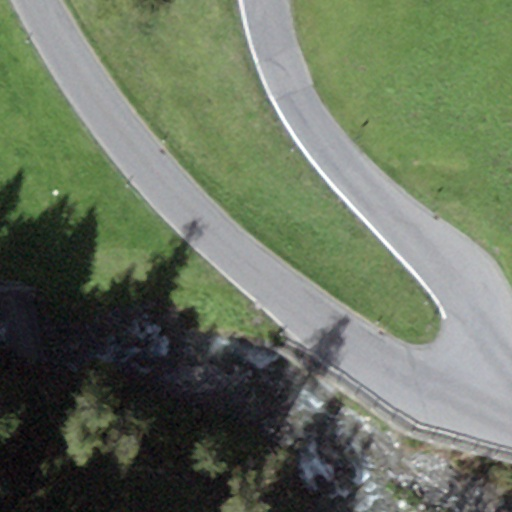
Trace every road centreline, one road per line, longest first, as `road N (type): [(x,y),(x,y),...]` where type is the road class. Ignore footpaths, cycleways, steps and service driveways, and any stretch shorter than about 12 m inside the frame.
road 1 (tertiary): [(37,0),(158,182),(277,288),(406,387),(483,391)]
road 2 (tertiary): [(483,391),(479,322),(466,287),(314,137),(279,64),(263,0)]
